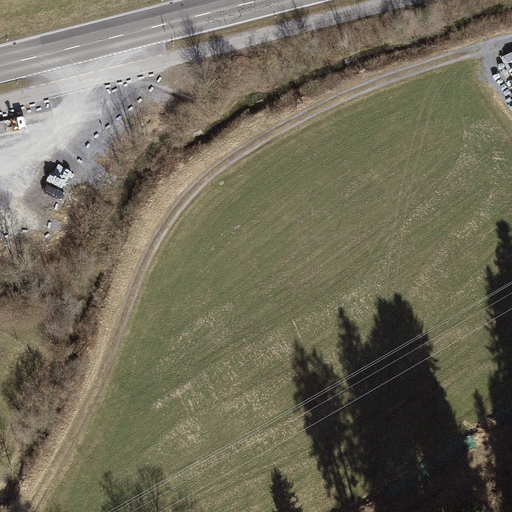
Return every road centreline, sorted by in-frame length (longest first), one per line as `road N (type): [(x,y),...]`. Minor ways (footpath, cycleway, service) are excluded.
road 1 (track): [(33,511),(99,382),(147,259),(176,208),(219,162),(390,77),(511,44)]
road 2 (secondary): [(0,66),(268,0)]
